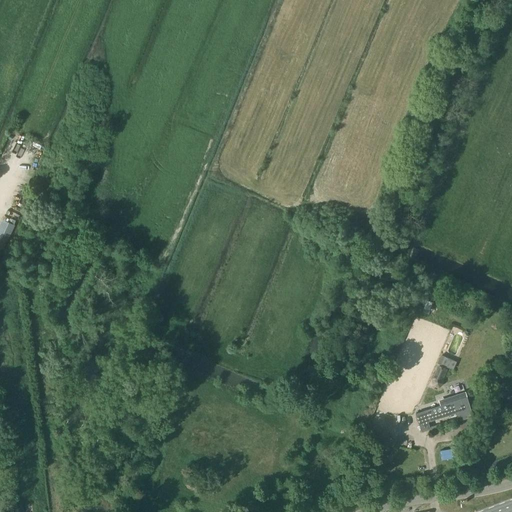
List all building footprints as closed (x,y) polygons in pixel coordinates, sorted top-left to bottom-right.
[(13,141),(11,152),(22,153),(24,143),(13,141)] [(441,356),(437,364),(453,370),(456,362),(441,356)] [(440,366),(434,378),(435,383),(439,385),(443,382),(442,377),(447,369),(440,366)] [(474,416),(467,397),(416,413),(421,430),(430,427),(429,422),(456,413),(459,421),(474,416)] [(373,427),(365,439),(377,448),(386,435),(373,427)]
